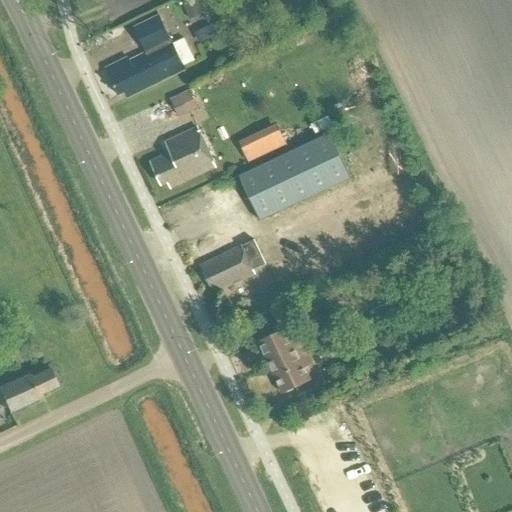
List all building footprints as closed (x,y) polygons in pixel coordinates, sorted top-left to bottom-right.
[(203,11),(198,0),(197,0),(184,6),(189,17),(203,11)] [(268,0),(274,11),(295,0),(268,0)] [(130,62),(128,59),(105,70),(118,97),(125,94),(127,99),(186,71),(160,17),(135,29),(147,54),(130,62)] [(171,99),(180,117),(200,107),(191,89),(171,99)] [(171,153),(151,162),(161,185),(167,182),(170,187),(204,171),(205,173),(216,167),(198,129),(167,143),(171,153)] [(332,130),(242,171),(263,217),(353,176),(332,130)] [(262,256),(254,240),(200,266),(212,289),(218,286),(220,291),(255,274),(249,262),(262,256)] [(392,272),(403,292),(412,287),(400,267),(392,272)] [(257,342),(270,369),(306,352),(299,337),(291,341),(285,329),(257,342)] [(317,347),(324,361),(341,353),(335,340),(317,347)] [(270,369),(282,395),(310,382),(304,368),(312,364),(306,352),(270,369)] [(0,387),(0,393),(9,413),(40,399),(38,396),(56,387),(48,370),(30,378),(28,375),(0,388),(0,387)]
